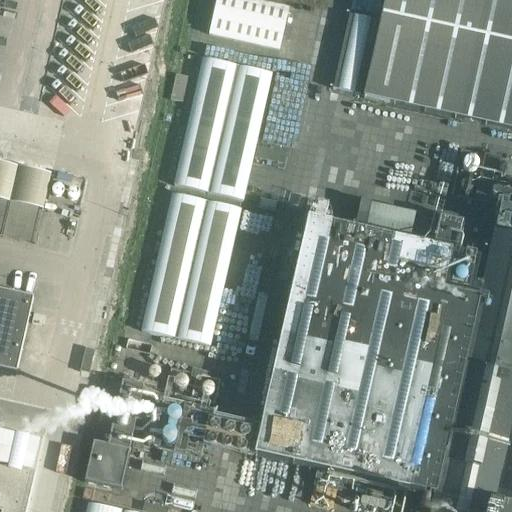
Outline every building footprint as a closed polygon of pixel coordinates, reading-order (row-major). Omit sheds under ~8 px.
[(41,0),(21,90),(40,94),(61,0),(41,0)] [(288,9),(246,0),(216,0),(208,36),(279,52),(288,9)] [(511,0),(385,0),(363,99),(511,131),(511,0)] [(174,187),(243,203),(271,76),(202,60),(174,187)] [(170,101),(182,104),(187,79),(176,77),(170,101)] [(360,123),(384,128),(386,117),(362,112),(360,123)] [(450,196),(509,210),(511,196),(511,162),(461,151),(450,196)] [(0,200),(42,210),(50,175),(0,163),(0,200)] [(210,348),(240,211),(172,196),(141,332),(210,348)] [(511,235),(511,210),(501,208),(495,232),(511,235)] [(432,217),(426,243),(458,250),(464,224),(432,217)] [(308,221),(254,458),(435,499),(432,511),(511,511),(511,237),(495,234),(480,301),(444,293),(453,253),(308,221)] [(457,288),(460,287),(462,285),(463,283),(463,280),(462,278),(460,276),(458,275),(456,275),(453,276),(451,277),(450,280),(450,282),(451,284),(453,286),(455,287),(457,288)] [(0,369),(16,373),(33,298),(0,290),(0,369)] [(147,377),(149,379),(151,380),(154,380),(156,379),(158,377),(159,375),(159,372),(158,370),(156,368),(154,368),(151,368),(149,369),(148,371),(147,373),(147,375),(147,377)] [(174,390),(177,391),(179,391),(182,390),(184,388),(185,386),(185,383),(184,380),(182,378),(180,377),(177,377),(174,378),(172,380),(171,383),(171,386),(172,388),(174,390)] [(107,448),(93,444),(84,484),(121,492),(130,450),(142,395),(144,388),(122,383),(107,448)] [(200,395),(201,396),(204,398),(206,398),(209,397),(211,395),(212,392),(211,390),(210,388),(208,386),(206,385),(204,386),(202,387),(200,388),(199,390),(199,393),(200,395)] [(257,428),(241,424),(168,408),(169,402),(142,395),(130,450),(157,456),(158,451),(200,461),(203,449),(235,456),(250,460),(257,428)] [(419,504),(418,506),(418,508),(419,510),(421,511),(422,511),(425,511),(427,511),(429,510),(429,508),(429,506),(428,504),(427,502),(425,501),(423,501),(421,502),(419,504)]
